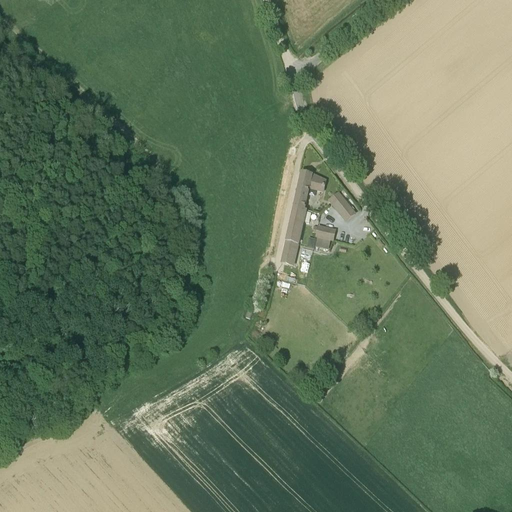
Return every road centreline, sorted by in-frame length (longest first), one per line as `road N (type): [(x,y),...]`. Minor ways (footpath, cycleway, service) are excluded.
road 1 (unclassified): [(388,231),(308,128),(295,88),(389,0)]
road 2 (track): [(511,379),(388,231)]
